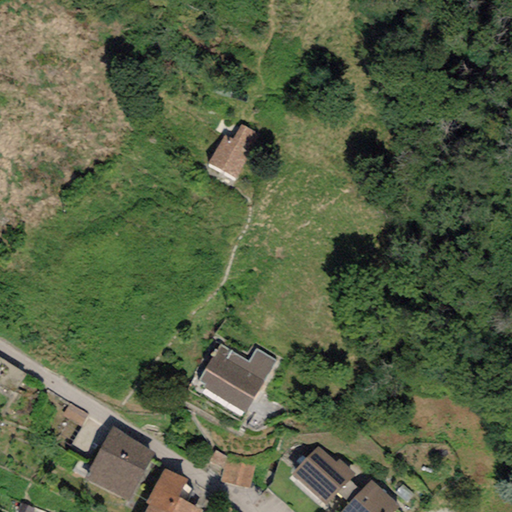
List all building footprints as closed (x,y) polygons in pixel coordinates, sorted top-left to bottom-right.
[(258,134),(239,125),(232,139),(223,134),(208,164),(235,178),(258,134)] [(275,362),(255,350),(248,362),(220,346),(197,386),(245,414),(275,362)] [(154,454),(112,428),(84,480),(128,503),(154,454)] [(325,508),(357,475),(340,459),(336,463),(319,447),(291,475),(325,508)] [(253,465),(214,452),(206,474),(217,482),(247,489),(253,465)] [(186,479),(163,468),(146,503),(149,505),(146,511),(200,511),(202,509),(177,497),(186,479)] [(371,481),(342,511),(392,511),(398,506),(371,481)]
